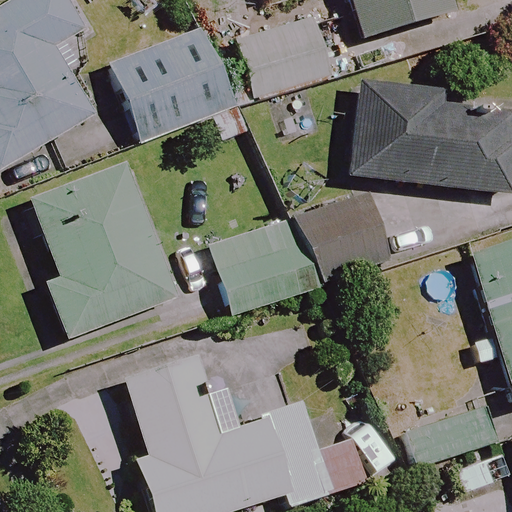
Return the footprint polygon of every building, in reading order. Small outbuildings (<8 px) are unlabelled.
[(0,171),(81,126),(58,85),(54,78),(66,71),(54,49),(72,40),(49,0),(16,0),(0,9),(0,171)] [(418,0),(251,0),(254,10),(287,0),(327,0),(345,55),(427,30),(418,0)] [(308,54),(299,27),(224,50),(242,111),(318,87),(315,77),(308,54)] [(229,143),(187,37),(95,74),(96,76),(118,132),(126,153),(201,124),(211,150),(229,143)] [(334,188),(501,206),(508,148),(496,147),(498,125),(425,117),(427,96),(428,91),(346,82),(334,188)] [(170,299),(121,168),(27,203),(56,280),(44,285),(64,339),(170,299)] [(368,257),(351,206),(287,228),(308,291),(372,269),(368,257)] [(298,295),(275,228),(195,257),(210,299),(219,323),(265,307),(298,295)] [(511,247),(455,265),(479,345),(462,350),(468,370),(486,364),(502,415),(511,411),(511,247)] [(195,402),(183,365),(108,390),(117,416),(132,465),(121,468),(134,511),(243,511),(271,503),(274,511),(288,511),(354,491),(339,445),(306,456),(292,412),(271,419),(224,434),(212,396),(195,402)] [(482,407),(399,435),(412,471),(494,442),(490,432),(482,407)] [(498,484),(489,461),(441,479),(450,502),(498,484)]
